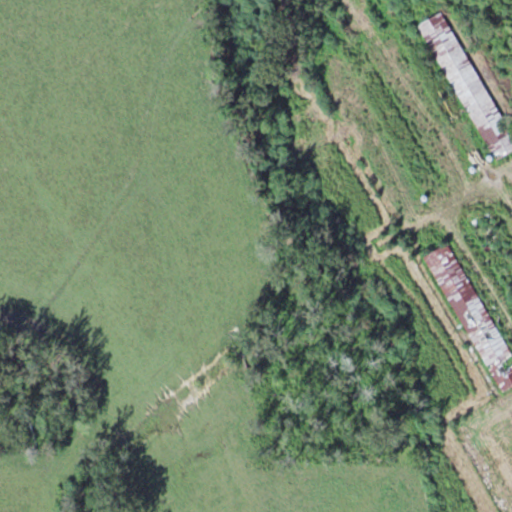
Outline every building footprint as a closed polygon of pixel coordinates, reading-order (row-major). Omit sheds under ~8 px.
[(420,24),(494,161),(511,151),(511,135),(445,10),(420,24)] [(444,191),(469,179),(400,39),(375,51),(444,191)] [(349,69),(324,82),(399,219),(423,206),(349,69)] [(477,226),(511,295),(511,235),(501,214),(477,226)] [(499,393),(511,386),(511,358),(453,241),(428,254),(499,393)] [(511,511),(511,454),(506,443),(481,456),(510,511),(511,511)]
